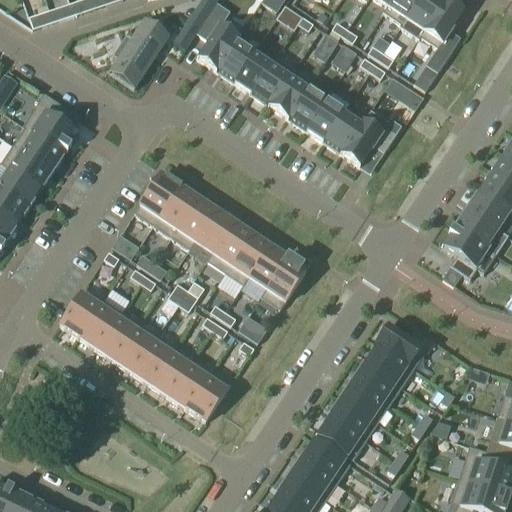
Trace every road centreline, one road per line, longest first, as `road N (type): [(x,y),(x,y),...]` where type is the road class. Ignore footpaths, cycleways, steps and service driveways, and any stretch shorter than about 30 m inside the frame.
road 1 (residential): [(386,256),(183,117),(154,117),(139,128)]
road 2 (residential): [(240,477),(11,325)]
road 3 (residential): [(386,256),(240,477)]
road 4 (residential): [(139,128),(11,325)]
road 5 (residential): [(511,68),(386,256)]
road 6 (residential): [(139,128),(0,38)]
